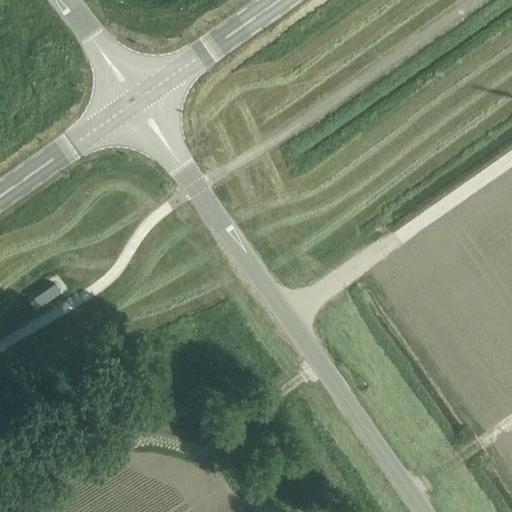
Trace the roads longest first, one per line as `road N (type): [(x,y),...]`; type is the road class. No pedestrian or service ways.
road 1 (unclassified): [(420,511),(130,104)]
road 2 (secondary): [(130,104),(278,0)]
road 3 (secondary): [(0,196),(130,104)]
road 4 (unclassified): [(130,104),(57,0)]
